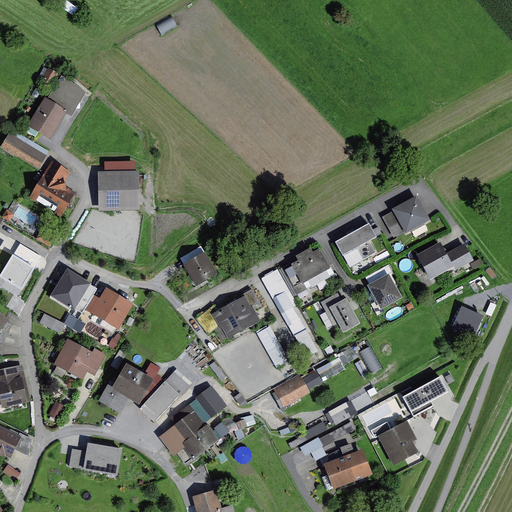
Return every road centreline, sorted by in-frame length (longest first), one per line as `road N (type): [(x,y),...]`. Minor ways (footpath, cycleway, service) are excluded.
road 1 (residential): [(19,511),(43,445),(28,320),(90,186),(79,162),(56,148),(72,121)]
road 2 (track): [(439,511),(511,318)]
road 3 (residential): [(414,511),(481,366),(505,333)]
road 4 (track): [(450,511),(511,378)]
